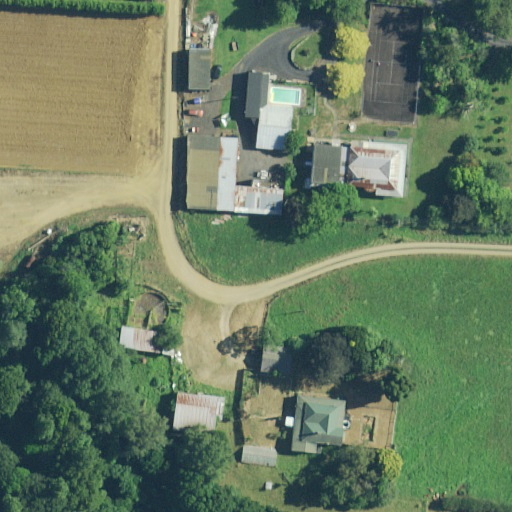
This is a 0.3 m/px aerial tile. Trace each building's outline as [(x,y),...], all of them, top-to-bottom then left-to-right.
[(212,50),(191,50),(189,88),(210,89),(212,50)] [(294,107),(262,104),(258,147),(290,150),(294,107)] [(239,138),(191,135),(186,207),(282,214),(284,189),(236,185),(239,138)] [(409,143),(313,137),(312,160),(305,160),(303,187),(375,191),(375,195),(405,197),(409,143)] [(178,334),(123,326),(120,346),(175,355),(178,334)] [(295,348),(264,345),(262,371),(292,374),(295,348)] [(226,397),(179,392),(174,429),(215,433),(217,417),(223,418),(226,397)] [(352,417),(347,417),(349,401),(298,395),(296,417),(287,416),(286,425),(294,426),(291,449),(321,453),(322,443),(344,445),(346,428),(350,429),(352,417)] [(278,448),(245,444),(243,461),(276,465),(278,448)]
